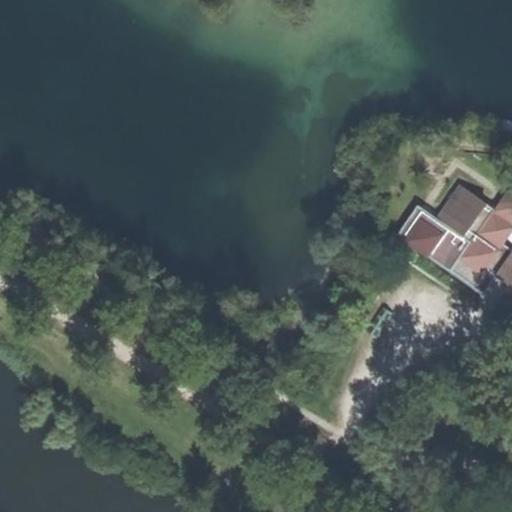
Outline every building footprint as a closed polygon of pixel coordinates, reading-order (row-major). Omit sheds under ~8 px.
[(431,225),(464,248),(471,238),(488,213),(454,191),(431,225)] [(488,213),(471,238),(494,254),(498,249),(511,227),(511,199),(501,193),(488,213)] [(445,277),(464,248),(431,225),(411,212),(391,241),(445,277)] [(445,277),(469,293),(481,274),(489,280),(511,295),(511,258),(498,249),(494,254),(471,238),(464,248),(445,277)] [(489,280),(481,274),(469,293),(477,298),(489,280)]
